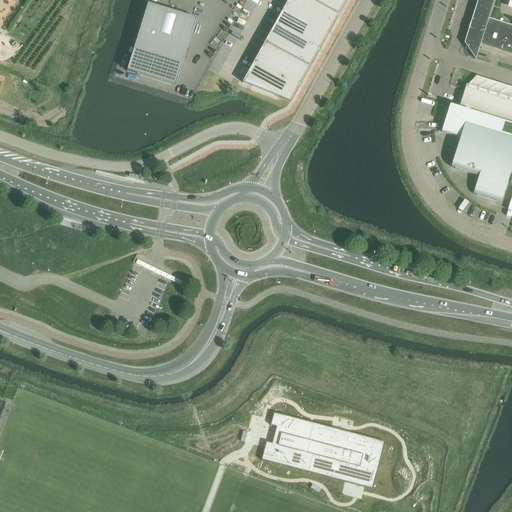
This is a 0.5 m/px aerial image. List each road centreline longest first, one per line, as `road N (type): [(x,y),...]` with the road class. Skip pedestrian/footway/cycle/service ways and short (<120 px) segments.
road 1 (unclassified): [(441,0),(406,118),(411,166),(445,217),(511,247)]
road 2 (unclassified): [(282,146),(257,133),(220,131),(141,167),(116,169),(0,140)]
road 3 (unclassified): [(0,331),(117,372),(181,370)]
road 4 (primary): [(342,284),(511,318)]
road 5 (unclassified): [(282,146),(368,0)]
road 6 (primary): [(511,304),(354,258)]
road 7 (primary): [(251,188),(209,201),(111,190)]
